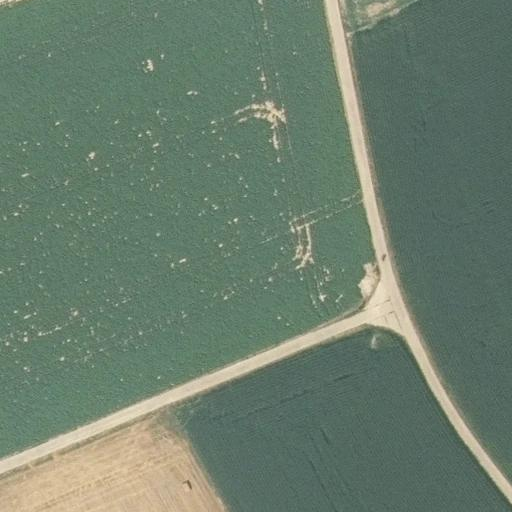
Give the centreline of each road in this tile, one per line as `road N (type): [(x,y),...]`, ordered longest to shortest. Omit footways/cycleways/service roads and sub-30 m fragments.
road 1 (unclassified): [(393,304),(0,467)]
road 2 (unclassified): [(334,0),(393,304)]
road 3 (unclassified): [(393,304),(474,446),(511,495)]
